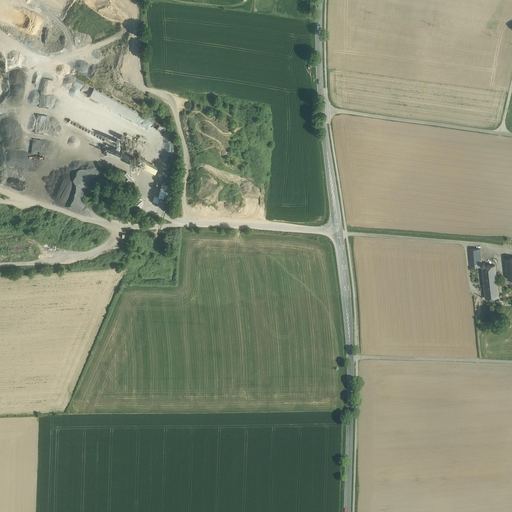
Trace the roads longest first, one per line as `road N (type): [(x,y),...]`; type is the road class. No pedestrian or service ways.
road 1 (secondary): [(346,511),(348,316),(322,109)]
road 2 (unclassified): [(322,109),(501,133)]
